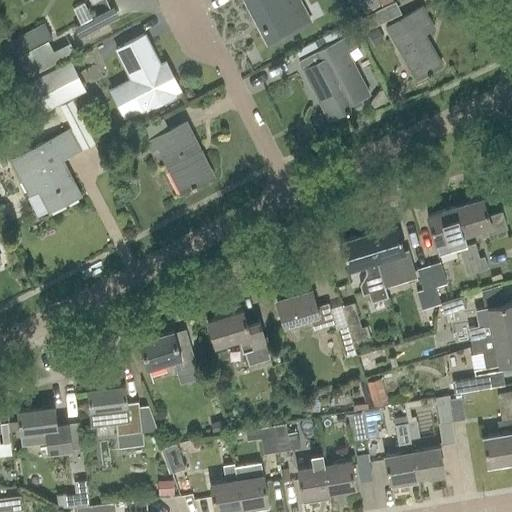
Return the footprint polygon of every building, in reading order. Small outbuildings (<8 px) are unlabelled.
[(288,0),(248,0),(271,43),(302,27),(288,0)] [(85,2),(74,7),(82,22),(92,16),(85,2)] [(433,49),(424,33),(436,27),(432,19),(423,4),(388,24),(419,78),(434,70),(438,76),(454,66),(441,45),(433,49)] [(353,20),(359,33),(384,21),(379,9),(353,20)] [(350,48),(358,44),(357,42),(351,29),(317,47),(318,50),(301,59),(305,68),(331,118),(347,110),(348,112),(352,110),(351,108),(363,101),(361,97),(369,93),(347,50),(350,48)] [(378,29),(369,33),(375,46),(384,41),(378,29)] [(177,93),(176,91),(182,88),(174,72),(168,75),(146,32),(118,46),(139,86),(124,94),(133,113),(176,91),(177,93)] [(20,36),(4,44),(11,57),(26,49),(20,36)] [(23,84),(38,115),(87,90),(72,60),(23,84)] [(74,99),(61,106),(83,148),(96,141),(74,99)] [(186,120),(170,128),(150,139),(157,152),(162,149),(184,191),(214,175),(186,120)] [(32,194),(41,190),(52,210),(84,194),(66,160),(83,151),(71,128),(14,158),(32,194)] [(457,204),(466,233),(490,226),(492,233),(511,227),(505,209),(491,214),(486,195),(457,204)] [(439,242),(466,233),(457,204),(430,213),(439,242)] [(411,250),(408,251),(399,222),(371,231),(386,282),(395,279),(418,272),(411,250)] [(386,282),(371,231),(343,240),(352,269),(365,265),(368,273),(361,283),(364,292),(369,290),(373,300),(388,295),(384,283),(386,282)] [(466,262),(470,274),(489,268),(485,256),(480,257),(476,243),(470,245),(474,259),(466,262)] [(474,259),(470,245),(459,248),(467,274),(470,274),(466,262),(474,259)] [(441,261),(431,265),(438,285),(448,282),(441,261)] [(441,315),(443,301),(442,301),(437,285),(438,285),(431,265),(418,269),(425,289),(418,291),(423,309),(425,308),(429,319),(441,315)] [(314,330),(336,324),(329,302),(318,306),(312,288),(277,299),(287,331),(312,323),(314,330)] [(443,301),(441,315),(468,306),(464,294),(443,301)] [(471,327),(474,340),(511,331),(511,301),(490,307),(493,322),(471,327)] [(331,308),(346,354),(358,351),(354,341),(371,336),(368,325),(362,327),(355,303),(343,306),(343,304),(331,308)] [(271,358),(260,320),(248,323),(243,308),(208,319),(216,345),(241,338),(249,365),(271,358)] [(182,382),(202,376),(194,347),(182,351),(175,328),(142,338),(150,366),(175,359),(182,382)] [(511,331),(474,340),(479,369),(511,361),(511,331)] [(477,376),(453,380),(455,393),(479,389),(477,376)] [(387,402),(381,378),(367,381),(374,405),(387,402)] [(127,382),(91,387),(96,422),(114,420),(117,422),(118,436),(145,432),(140,400),(130,401),(127,382)] [(509,403),(511,420),(511,390),(497,393),(499,404),(509,403)] [(300,410),(320,410),(321,393),(301,392),(300,410)] [(454,419),(451,397),(450,393),(437,395),(441,421),(454,419)] [(451,397),(454,419),(466,417),(463,396),(451,397)] [(511,420),(509,403),(499,404),(502,420),(498,420),(500,432),(484,434),(489,464),(511,460),(511,420)] [(74,449),(71,421),(58,423),(56,404),(19,409),(23,445),(49,442),(50,452),(74,449)] [(363,412),(367,438),(379,436),(376,418),(383,417),(382,407),(363,410),(363,412)] [(367,438),(363,412),(350,414),(353,440),(367,438)] [(211,422),(214,432),(226,429),(224,419),(211,422)] [(410,422),(412,438),(420,437),(418,421),(410,422)] [(386,452),(391,479),(418,474),(414,447),(412,448),(410,438),(412,438),(410,422),(397,424),(401,449),(386,452)] [(275,425),(279,450),(291,448),(287,423),(275,425)] [(279,450),(275,425),(247,429),(249,439),(262,437),(265,453),(279,450)] [(185,467),(177,443),(164,447),(173,471),(185,467)] [(446,475),(445,470),(440,443),(414,447),(418,474),(428,473),(429,478),(446,475)] [(326,461),(324,451),(312,453),(314,463),(299,466),(304,494),(330,490),(326,461)] [(370,454),(360,456),(361,464),(372,462),(370,454)] [(326,461),(330,490),(356,485),(351,456),(326,461)] [(262,462),(236,466),(238,477),(242,506),(254,504),(254,509),(269,507),(269,501),(264,473),(263,473),(262,462)] [(227,479),(212,481),(216,510),(216,511),(232,511),(231,508),(241,506),(242,506),(238,477),(236,466),(235,463),(225,465),(227,479)] [(158,481),(159,494),(174,493),(173,480),(158,481)] [(86,481),(75,482),(78,506),(89,504),(86,481)] [(0,511),(13,511),(24,510),(22,496),(0,498),(0,511)] [(78,506),(78,511),(115,511),(114,502),(90,505),(78,506)]
